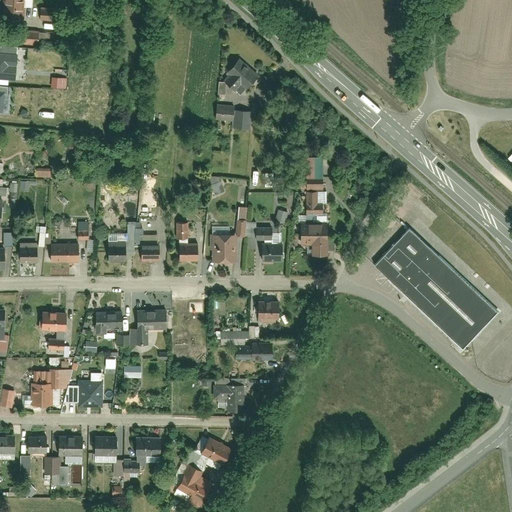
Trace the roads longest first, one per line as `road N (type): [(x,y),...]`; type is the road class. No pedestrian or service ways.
road 1 (residential): [(0,419),(255,425),(332,287)]
road 2 (residential): [(332,287),(0,285)]
road 3 (unclassified): [(332,287),(382,304),(483,390),(511,397)]
road 4 (primary): [(243,0),(400,138)]
road 5 (primary): [(400,138),(511,240)]
road 6 (residential): [(511,422),(400,511)]
